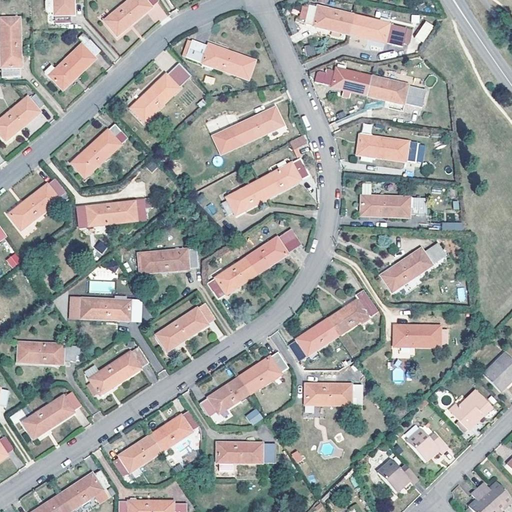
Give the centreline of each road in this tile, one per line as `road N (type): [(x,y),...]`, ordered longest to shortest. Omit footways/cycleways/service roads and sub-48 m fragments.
road 1 (residential): [(0,497),(283,314),(313,272),(329,219),(329,166),(259,0)]
road 2 (residential): [(0,182),(167,32),(237,0)]
